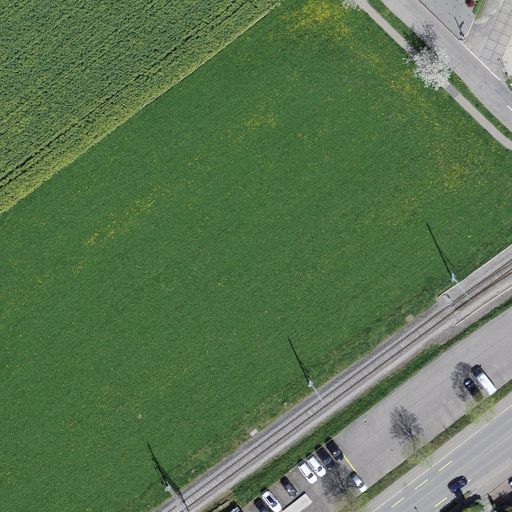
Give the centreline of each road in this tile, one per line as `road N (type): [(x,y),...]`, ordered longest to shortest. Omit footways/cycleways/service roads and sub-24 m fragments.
road 1 (tertiary): [(511,112),(394,0)]
road 2 (secondary): [(511,433),(409,511)]
